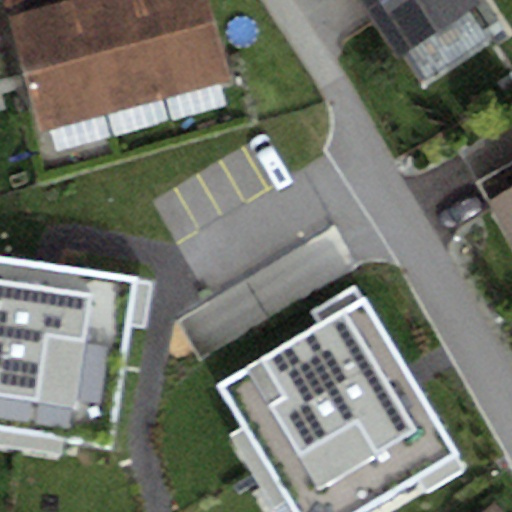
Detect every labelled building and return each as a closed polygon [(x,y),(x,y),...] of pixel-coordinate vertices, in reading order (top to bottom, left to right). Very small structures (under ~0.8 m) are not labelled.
[(5,0),(3,10),(21,0),(5,0)] [(106,120),(72,0),(70,0),(5,19),(39,139),(106,120)] [(166,103),(136,0),(72,0),(106,120),(166,103)] [(136,0),(166,103),(231,84),(206,0),(136,0)] [(477,0),(358,0),(399,61),(481,6),(477,0)] [(511,95),(445,138),(476,185),(511,162),(511,95)] [(511,162),(476,185),(487,204),(511,189),(511,162)] [(511,189),(487,204),(511,244),(511,189)] [(0,432),(110,449),(128,328),(142,330),(149,283),(135,281),(0,260),(0,432)] [(457,455),(363,300),(355,286),(312,312),(321,325),(220,386),(295,511),(361,511),(417,479),(424,491),(464,467),(457,455)]
